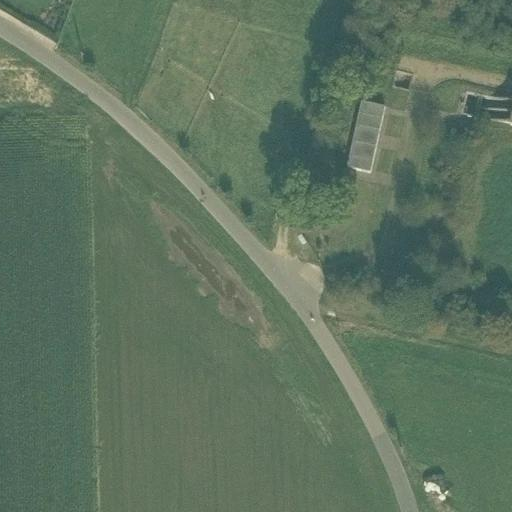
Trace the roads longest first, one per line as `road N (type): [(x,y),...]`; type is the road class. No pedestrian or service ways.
road 1 (unclassified): [(59,68),(148,137),(268,264),(345,375),(410,495),(411,511)]
road 2 (track): [(352,0),(268,264)]
